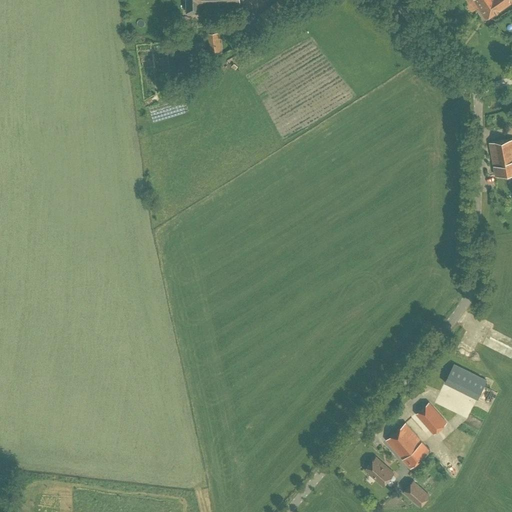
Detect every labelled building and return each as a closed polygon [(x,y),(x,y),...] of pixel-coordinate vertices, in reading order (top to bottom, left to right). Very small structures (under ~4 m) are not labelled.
[(186,0),(187,12),(201,11),(201,9),(240,8),(239,0),(186,0)] [(268,24),(298,0),(276,0),(260,14),(268,24)] [(485,18),(511,0),(465,0),(468,4),(466,5),(471,12),(478,7),(485,18)] [(210,53),(221,52),(219,33),(208,35),(210,53)] [(511,138),(489,142),(494,167),(495,176),(511,173),(511,138)] [(486,403),(493,390),(484,386),(487,380),(454,363),(443,382),(478,399),(478,398),(486,403)] [(496,393),(492,404),(504,409),(508,397),(496,393)] [(429,402),(416,414),(433,433),(446,422),(429,402)] [(458,449),(498,463),(510,430),(500,427),(498,431),(490,428),(493,421),(470,413),(458,449)] [(429,450),(422,442),(405,423),(386,440),(410,467),(429,450)] [(382,485),(393,473),(375,457),(364,469),(382,485)] [(421,506),(431,494),(414,479),(404,491),(421,506)]
